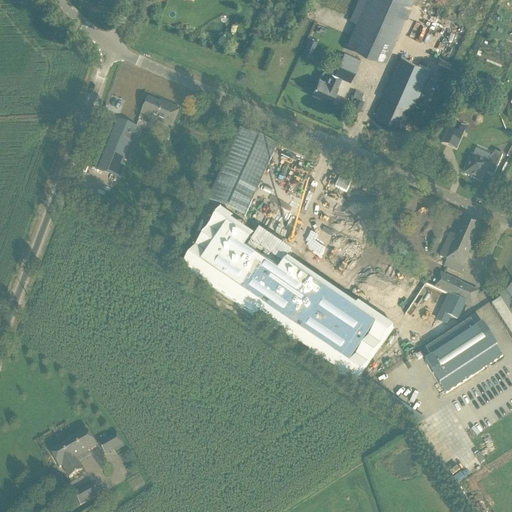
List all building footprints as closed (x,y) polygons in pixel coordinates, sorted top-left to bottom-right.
[(365,0),(347,44),(386,61),(412,0),(365,0)] [(309,37),(306,43),(314,46),(317,40),(309,37)] [(487,48),(484,54),(482,53),(480,58),(505,70),(511,59),(487,48)] [(313,93),(324,97),(325,96),(332,99),(341,77),(350,81),(354,71),(360,59),(345,52),(340,62),(335,74),(331,83),(320,78),(317,85),(313,93)] [(374,116),(401,128),(427,67),(401,56),(374,116)] [(141,115),(150,119),(171,128),(179,110),(171,106),(170,109),(148,99),(141,115)] [(453,116),(441,144),(455,150),(467,122),(453,116)] [(97,170),(110,175),(116,178),(136,128),(118,120),(97,170)] [(277,147),(241,131),(208,204),(244,220),(277,147)] [(396,132),(395,138),(402,140),(404,134),(396,132)] [(493,177),(502,156),(495,153),(486,164),(472,157),(464,175),(482,183),(486,174),(493,177)] [(320,188),(333,195),(337,186),(324,180),(320,188)] [(314,212),(319,199),(315,197),(309,210),(314,212)] [(220,211),(182,267),(355,384),(393,328),(357,304),(355,307),(287,260),(292,253),(259,230),(254,238),(231,222),(233,219),(220,211)] [(446,246),(440,258),(447,261),(444,267),(461,275),(464,268),(462,267),(476,236),(480,227),(465,220),(461,229),(457,237),(451,234),(446,246)] [(440,276),(434,288),(454,298),(460,285),(440,276)] [(511,288),(505,295),(505,296),(497,298),(498,299),(500,298),(502,301),(491,308),(511,339),(511,288)] [(465,303),(447,295),(435,322),(446,326),(450,318),(456,321),(465,303)] [(425,364),(445,395),(502,357),(482,326),(476,330),(470,322),(425,351),(431,360),(425,364)] [(65,443),(66,444),(50,453),(59,469),(62,467),(69,479),(82,472),(76,459),(96,448),(86,431),(65,443)] [(123,447),(117,435),(99,444),(106,456),(115,451),(116,451),(123,447)] [(74,496),(80,506),(98,496),(92,485),(74,496)]
